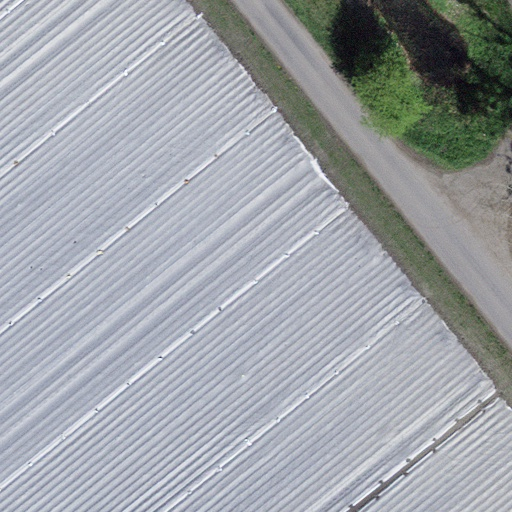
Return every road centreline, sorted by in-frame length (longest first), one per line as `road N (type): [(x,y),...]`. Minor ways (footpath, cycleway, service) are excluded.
road 1 (track): [(438,222),(257,0)]
road 2 (track): [(511,322),(438,222)]
